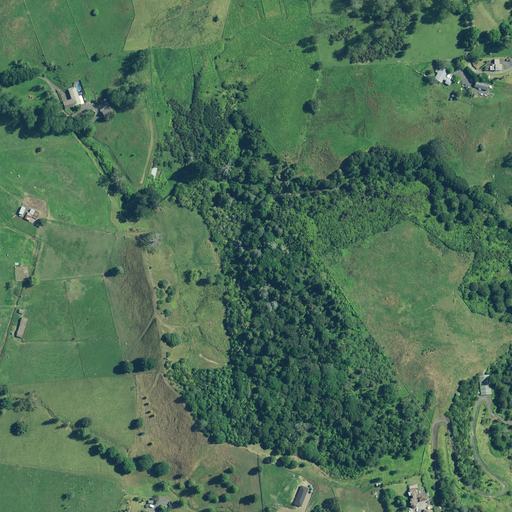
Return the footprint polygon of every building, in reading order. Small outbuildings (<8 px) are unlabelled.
[(491,66),(489,66),(489,70),(501,70),(501,64),(498,64),(498,59),(493,59),(493,64),(491,64),(491,66)] [(433,78),(433,79),(441,83),(443,79),(445,81),(443,83),(449,86),(454,76),(447,72),(448,70),(438,65),(434,72),(435,72),(433,76),(434,76),(433,78)] [(474,89),(481,90),(481,89),(486,91),(488,84),(475,80),(473,87),(475,87),(474,89)] [(61,101),(63,109),(79,104),(80,104),(84,103),(81,95),(77,96),(74,87),(67,89),(70,99),(61,101)] [(113,113),(108,103),(98,108),(103,118),(113,113)] [(28,212),(27,212),(24,218),(28,221),(30,217),(36,220),(38,214),(34,212),(35,210),(30,208),(28,212)] [(19,347),(27,319),(20,317),(20,319),(18,318),(18,317),(15,316),(7,344),(19,347)] [(488,375),(478,376),(480,395),(491,394),(488,375)] [(426,500),(424,492),(420,493),(420,491),(418,492),(418,494),(417,494),(415,488),(417,487),(416,483),(407,486),(408,491),(406,492),(407,496),(411,495),(411,497),(411,499),(409,498),(408,503),(410,504),(409,506),(411,507),(411,508),(415,508),(417,500),(415,499),(415,498),(418,497),(419,502),(426,500)]
